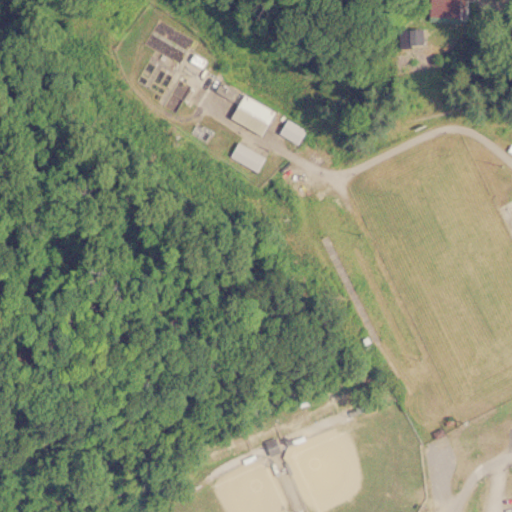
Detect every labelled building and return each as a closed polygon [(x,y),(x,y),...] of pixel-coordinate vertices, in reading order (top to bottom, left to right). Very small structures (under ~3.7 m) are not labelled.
[(416,0),(416,22),(454,25),(456,0),(416,0)] [(412,31),(390,30),(389,45),(411,46),(412,31)] [(260,135),(273,110),(239,93),(227,119),(260,135)] [(304,130),(284,118),(275,133),(296,145),(304,130)] [(265,156),(236,141),(228,156),(258,171),(265,156)]
